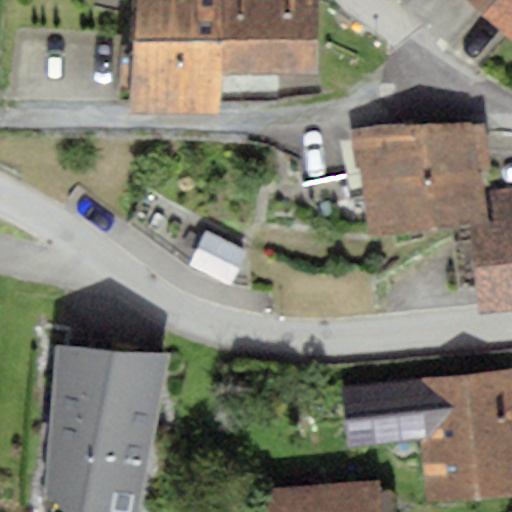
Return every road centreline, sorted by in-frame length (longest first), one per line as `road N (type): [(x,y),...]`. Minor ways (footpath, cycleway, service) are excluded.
road 1 (residential): [(511,324),(338,339),(238,330),(176,308),(0,194)]
road 2 (residential): [(367,0),(445,69),(511,110)]
